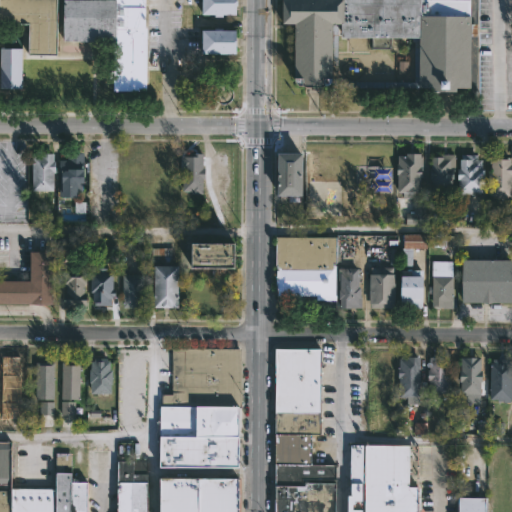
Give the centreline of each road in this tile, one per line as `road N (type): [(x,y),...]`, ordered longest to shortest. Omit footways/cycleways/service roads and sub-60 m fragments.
road 1 (residential): [(0,337),(511,339)]
road 2 (residential): [(511,127),(0,125)]
road 3 (secondary): [(254,511),(256,126)]
road 4 (secondary): [(256,126),(258,0)]
